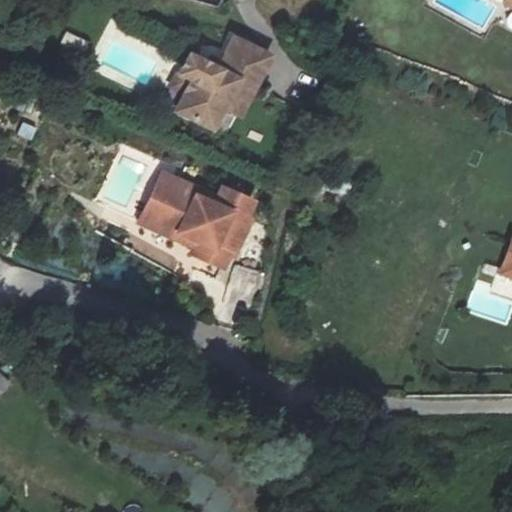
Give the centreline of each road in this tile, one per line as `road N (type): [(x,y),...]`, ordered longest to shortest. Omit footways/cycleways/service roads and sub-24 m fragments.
road 1 (residential): [(0,285),(21,279),(201,334),(285,378),(347,394),(408,406),(511,405)]
road 2 (track): [(285,378),(315,511)]
